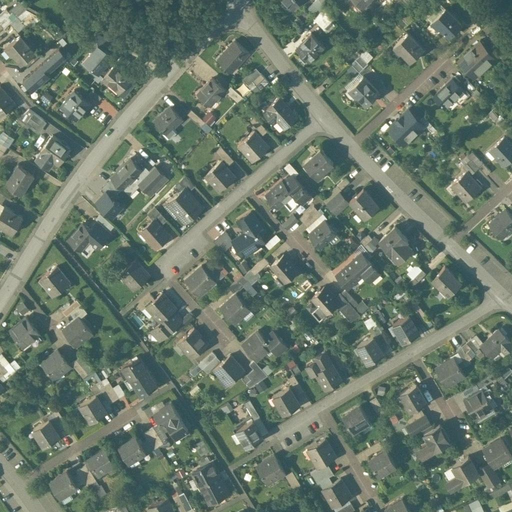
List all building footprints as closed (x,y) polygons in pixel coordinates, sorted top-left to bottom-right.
[(300,0),(282,0),(292,9),(300,0)] [(321,2),(319,0),(315,0),(313,2),(321,10),(325,7),(325,6),(321,2)] [(408,7),(401,0),(399,0),(397,3),(404,11),(408,7)] [(321,10),(313,18),(323,28),(334,17),(325,7),(321,10)] [(12,21),(10,23),(17,31),(37,14),(26,8),(12,21)] [(461,24),(445,8),(433,20),(449,36),(461,24)] [(5,9),(0,13),(0,23),(4,28),(10,23),(12,21),(8,16),(10,14),(5,9)] [(492,19),(484,10),(475,18),(484,27),(492,19)] [(404,11),(394,21),(402,29),(412,19),(404,11)] [(496,23),(492,19),(484,27),(488,31),(496,23)] [(507,36),(496,23),(488,31),(495,39),(497,37),(501,41),(507,36)] [(323,45),(311,32),(296,47),(301,52),(308,60),(323,45)] [(423,49),(407,33),(395,46),(410,61),(423,49)] [(20,35),(6,46),(21,63),(34,52),(20,35)] [(235,40),(217,59),(231,71),(249,52),(235,40)] [(478,42),(459,59),(474,76),(493,59),(488,55),(489,54),(478,42)] [(100,44),(85,60),(98,72),(113,55),(100,44)] [(301,52),(298,55),(298,57),(303,62),(305,63),(308,60),(301,52)] [(368,63),(359,55),(351,63),(360,71),(368,63)] [(131,77),(114,63),(103,76),(120,91),(131,77)] [(261,73),(252,80),(256,85),(264,77),(261,73)] [(363,75),(350,88),(366,104),(379,91),(363,75)] [(264,77),(256,85),(260,89),(268,82),(264,77)] [(224,89),(212,78),(197,94),(208,104),(214,97),(215,99),(224,89)] [(452,79),(434,97),(445,108),(456,97),(461,102),(467,95),(463,91),(463,90),(452,79)] [(482,95),(468,80),(464,84),(478,99),(482,95)] [(0,115),(15,102),(0,85),(0,115)] [(242,97),(230,86),(225,91),(237,102),(242,97)] [(74,89),(61,105),(76,117),(89,102),(74,89)] [(101,97),(93,90),(89,94),(98,102),(101,97)] [(297,116),(279,96),(266,108),(267,109),(263,112),(271,120),(274,117),(284,128),(297,116)] [(170,106),(154,121),(164,131),(171,125),(172,127),(181,118),(170,106)] [(43,119),(29,109),(23,114),(29,119),(27,122),(36,128),(43,119)] [(205,121),(191,109),(187,113),(201,126),(205,121)] [(207,129),(217,117),(209,110),(202,118),(207,122),(204,126),(207,129)] [(406,110),(388,127),(400,139),(411,128),(416,132),(422,127),(418,123),(418,121),(406,110)] [(267,130),(254,116),(250,120),(262,134),(267,130)] [(432,125),(424,116),(420,120),(428,129),(432,125)] [(0,140),(7,146),(14,138),(2,128),(0,130),(0,140)] [(268,146),(254,131),(238,145),(252,160),(268,146)] [(70,147),(52,135),(41,150),(54,159),(59,163),(70,147)] [(511,158),(511,144),(504,136),(490,149),(499,158),(498,160),(504,166),(511,158)] [(233,160),(221,146),(215,150),(229,164),(233,160)] [(319,148),(303,163),(316,177),(333,163),(319,148)] [(54,159),(41,150),(36,157),(48,166),(54,159)] [(130,158),(111,176),(126,191),(132,185),(134,188),(138,183),(137,182),(146,174),(130,158)] [(471,159),(462,167),(466,170),(470,175),(478,167),(478,166),(471,159)] [(221,161),(207,173),(213,181),(212,182),(219,190),(235,176),(221,161)] [(490,171),(482,162),(478,166),(478,167),(486,175),(490,171)] [(33,173),(18,164),(5,183),(14,188),(16,186),(22,190),(33,173)] [(146,174),(137,182),(138,183),(146,192),(163,175),(154,166),(146,174)] [(470,175),(466,170),(452,183),(460,193),(459,194),(466,201),(481,187),(470,175)] [(194,185),(185,175),(179,181),(184,187),(185,187),(188,191),(194,185)] [(303,188),(292,175),(284,182),(293,192),(293,193),(300,200),(301,202),(310,195),(303,188)] [(345,177),(336,185),(340,189),(349,182),(345,177)] [(282,180),(265,194),(277,207),(283,201),(293,193),(293,192),(284,182),(282,180)] [(184,187),(169,201),(179,212),(177,213),(184,221),(201,205),(188,191),(185,187),(184,187)] [(364,188),(350,200),(365,217),(379,205),(364,188)] [(337,192),(325,203),(335,214),(349,202),(339,190),(337,192)] [(293,193),(283,201),(285,204),(288,202),(293,207),(296,204),(297,204),(297,203),(300,200),(293,193)] [(23,217),(4,205),(0,211),(0,225),(13,233),(23,217)] [(313,205),(299,218),(303,222),(317,210),(313,205)] [(154,206),(147,213),(153,220),(154,219),(160,225),(166,220),(154,206)] [(511,215),(505,208),(488,224),(501,238),(511,228),(511,215)] [(317,210),(303,222),(307,226),(321,214),(317,210)] [(250,211),(238,219),(246,231),(232,240),(234,242),(242,256),(264,241),(255,229),(260,226),(250,211)] [(287,228),(299,220),(294,213),(282,222),(287,228)] [(114,226),(100,214),(96,219),(98,221),(109,231),(110,230),(114,226)] [(160,225),(154,219),(153,220),(144,228),(149,233),(146,235),(156,246),(169,235),(160,225)] [(324,219),(308,233),(320,246),(329,237),(328,235),(334,230),(324,219)] [(109,231),(98,221),(91,229),(96,234),(89,241),(96,247),(97,248),(111,232),(109,231)] [(83,223),(68,239),(81,251),(89,241),(96,234),(91,229),(83,223)] [(395,225),(379,240),(392,254),(408,239),(395,225)] [(232,240),(225,230),(213,241),(222,252),(234,242),(232,240)] [(376,243),(368,234),(360,242),(367,250),(376,243)] [(127,240),(115,251),(120,256),(125,252),(128,255),(135,249),(127,240)] [(96,247),(89,241),(81,251),(87,256),(96,247)] [(298,270),(283,253),(270,265),(285,281),(298,270)] [(361,253),(352,260),(363,273),(372,265),(361,253)] [(264,257),(250,269),(254,274),(268,262),(264,257)] [(135,260),(121,272),(127,279),(126,281),(133,289),(149,275),(135,260)] [(352,260),(336,275),(347,288),(363,273),(352,260)] [(224,275),(212,261),(207,264),(219,279),(224,275)] [(200,265),(185,279),(199,294),(207,287),(206,286),(213,280),(200,265)] [(372,265),(363,273),(370,280),(379,273),(372,265)] [(461,282),(445,266),(432,279),(448,295),(461,282)] [(56,267),(41,279),(47,286),(46,287),(53,296),(69,282),(56,267)] [(413,277),(408,283),(412,287),(417,281),(426,273),(422,269),(413,277)] [(242,274),(228,286),(233,292),(247,280),(242,274)] [(338,302),(324,286),(311,297),(313,300),(307,306),(312,311),(319,319),(338,302)] [(358,303),(345,289),(341,293),(348,302),(348,301),(353,307),(358,303)] [(154,298),(148,305),(154,312),(153,313),(160,322),(173,310),(176,308),(162,292),(154,298)] [(150,293),(136,305),(141,310),(146,306),(148,305),(154,298),(150,293)] [(235,293),(220,307),(234,323),(250,309),(235,293)] [(426,315),(415,300),(414,302),(409,295),(405,298),(421,319),(426,315)] [(16,306),(22,314),(30,308),(23,300),(16,306)] [(76,300),(62,312),(65,316),(80,304),(76,300)] [(353,307),(348,301),(348,302),(339,309),(350,321),(360,315),(353,307)] [(173,310),(160,322),(151,330),(159,339),(165,334),(166,334),(181,320),(181,319),(173,310)] [(188,312),(181,319),(181,320),(185,324),(193,317),(188,312)] [(369,328),(377,324),(373,315),(364,320),(369,328)] [(408,315),(392,324),(402,341),(418,332),(408,315)] [(26,317),(10,330),(23,346),(39,333),(26,317)] [(78,317),(62,330),(75,346),(83,339),(82,338),(90,331),(78,317)] [(387,340),(378,324),(372,328),(381,344),(387,340)] [(208,343),(194,328),(178,342),(192,357),(208,343)] [(499,328),(480,345),(492,357),(503,347),(507,351),(511,347),(511,342),(510,341),(510,340),(499,328)] [(258,330),(242,344),(256,360),(271,346),(272,346),(265,338),(258,330)] [(286,346),(273,330),(265,338),(272,346),(271,346),(277,353),(286,346)] [(372,336),(357,346),(367,362),(382,353),(372,336)] [(481,350),(471,338),(466,342),(476,354),(481,350)] [(471,362),(461,346),(456,349),(465,365),(471,362)] [(345,365),(336,349),(330,352),(340,368),(345,365)] [(70,366),(57,350),(41,363),(53,377),(60,371),(62,373),(70,366)] [(341,378),(325,350),(314,356),(316,359),(306,365),(311,373),(315,371),(325,388),(341,378)] [(212,351),(198,364),(202,368),(215,357),(216,356),(212,351)] [(230,354),(214,369),(228,384),(244,370),(230,354)] [(93,371),(81,356),(76,360),(88,375),(93,371)] [(132,359),(122,366),(130,378),(131,378),(130,377),(145,368),(138,356),(137,356),(138,358),(133,361),(132,359)] [(453,356),(436,367),(446,385),(464,374),(453,356)] [(215,357),(202,368),(206,373),(219,362),(215,357)] [(88,375),(76,360),(71,364),(82,378),(88,375)] [(267,375),(254,360),(249,364),(253,369),(262,379),(267,375)] [(511,369),(508,366),(495,378),(499,382),(511,370),(511,369)] [(145,368),(130,377),(131,378),(141,394),(157,384),(146,367),(145,368)] [(262,379),(253,369),(246,375),(250,379),(246,383),(249,387),(262,379)] [(492,373),(476,383),(479,388),(495,378),(492,373)] [(303,391),(294,374),(288,378),(298,394),(303,391)] [(112,387),(109,381),(104,384),(114,400),(119,397),(112,387)] [(114,400),(104,384),(99,388),(109,403),(114,400)] [(124,394),(118,384),(112,387),(119,397),(124,394)] [(416,384),(400,393),(410,410),(426,400),(416,384)] [(289,387),(273,396),(284,413),(299,404),(289,387)] [(482,388),(464,399),(475,417),(485,411),(484,409),(492,405),(482,388)] [(95,394),(80,404),(90,421),(106,411),(95,394)] [(385,412),(375,396),(369,399),(379,416),(385,412)] [(259,415),(249,399),(244,402),(254,418),(259,415)] [(171,401),(154,412),(164,428),(169,425),(181,417),(171,401)] [(359,405),(343,415),(352,431),(368,421),(359,405)] [(67,424),(57,409),(52,412),(62,427),(67,424)] [(421,409),(405,418),(408,423),(424,413),(421,409)] [(424,413),(408,423),(415,433),(430,424),(424,413)] [(181,417),(169,425),(176,436),(188,429),(181,417)] [(49,419),(33,428),(43,444),(59,435),(49,419)] [(252,420),(238,428),(241,434),(240,435),(246,446),(262,436),(252,420)] [(168,439),(158,423),(153,427),(163,443),(168,439)] [(449,439),(439,423),(424,432),(429,441),(419,446),(424,455),(449,439)] [(163,443),(153,427),(148,430),(158,446),(163,443)] [(158,446),(148,430),(143,433),(153,449),(158,446)] [(145,451),(135,435),(119,446),(127,460),(133,456),(134,458),(136,457),(145,451)] [(500,437),(483,448),(493,465),(503,460),(502,458),(510,454),(500,437)] [(325,438),(308,448),(313,456),(312,457),(317,466),(317,467),(326,462),(335,456),(325,438)] [(201,454),(210,450),(205,439),(195,443),(201,454)] [(379,440),(363,450),(366,455),(382,446),(379,440)] [(104,447),(87,458),(97,473),(114,463),(104,447)] [(385,449),(368,459),(371,463),(368,464),(370,467),(373,466),(378,474),(388,467),(387,466),(393,462),(385,449)] [(274,454),(256,465),(266,481),(274,476),(275,478),(284,472),(274,454)] [(468,455),(452,464),(457,473),(448,479),(453,487),(478,472),(468,455)] [(134,458),(133,456),(127,460),(128,462),(132,467),(139,462),(136,457),(134,458)] [(211,462),(191,472),(199,486),(199,485),(218,476),(215,471),(216,471),(212,465),(211,462)] [(317,466),(310,470),(314,477),(330,468),(326,462),(317,467),(317,466)] [(498,479),(489,463),(484,466),(493,482),(498,479)] [(96,480),(86,464),(81,467),(91,483),(96,480)] [(493,482),(484,466),(479,469),(488,485),(493,482)] [(91,483),(81,467),(76,471),(86,487),(91,483)] [(330,468),(314,477),(318,483),(333,474),(330,468)] [(67,470),(50,480),(64,503),(73,497),(69,491),(77,486),(67,470)] [(301,485),(292,471),(285,475),(294,489),(301,485)] [(218,476),(199,485),(199,486),(209,504),(228,494),(218,475),(218,476)] [(340,478),(324,487),(329,496),(328,497),(333,506),(350,495),(340,478)] [(191,507),(183,491),(178,494),(186,510),(191,507)] [(182,511),(186,510),(178,494),(173,496),(180,511),(182,511)] [(173,511),(166,497),(149,506),(152,511),(173,511)] [(411,511),(402,497),(385,507),(388,511),(411,511)] [(484,511),(478,498),(467,503),(471,511),(484,511)] [(351,503),(336,511),(349,511),(355,509),(351,503)]
